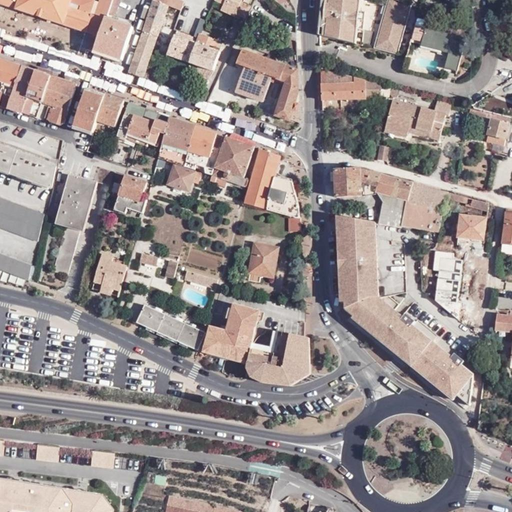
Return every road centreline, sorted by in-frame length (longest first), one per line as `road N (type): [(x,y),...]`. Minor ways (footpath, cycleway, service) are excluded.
road 1 (residential): [(361,363),(314,390),(234,387),(77,315),(0,293)]
road 2 (primary): [(286,442),(0,399)]
road 3 (residential): [(307,52),(463,90),(489,72),(483,0)]
road 4 (tertiary): [(361,363),(325,303),(313,149)]
road 5 (residential): [(313,149),(118,86)]
road 6 (residential): [(500,198),(313,149)]
road 7 (residential): [(500,198),(484,356)]
road 8 (residential): [(484,356),(411,290),(404,239)]
road 9 (residential): [(118,86),(0,47)]
